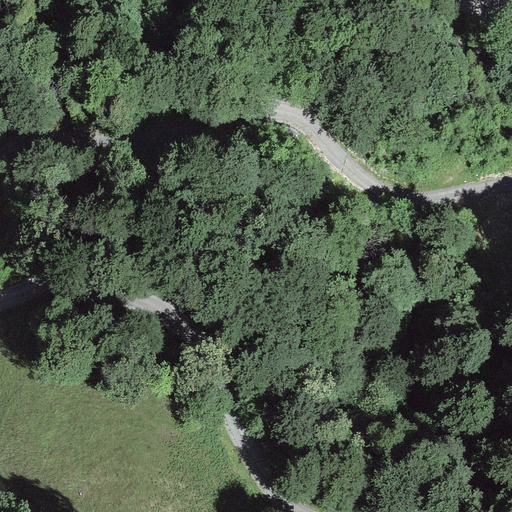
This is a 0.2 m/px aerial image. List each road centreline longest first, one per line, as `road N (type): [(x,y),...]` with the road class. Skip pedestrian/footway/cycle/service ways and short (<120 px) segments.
road 1 (track): [(511,181),(401,199),(347,172),(291,106),(255,109),(174,137),(48,141),(0,156)]
road 2 (track): [(0,298),(44,279),(117,284),(176,309),(209,355),(258,481),(300,511)]
